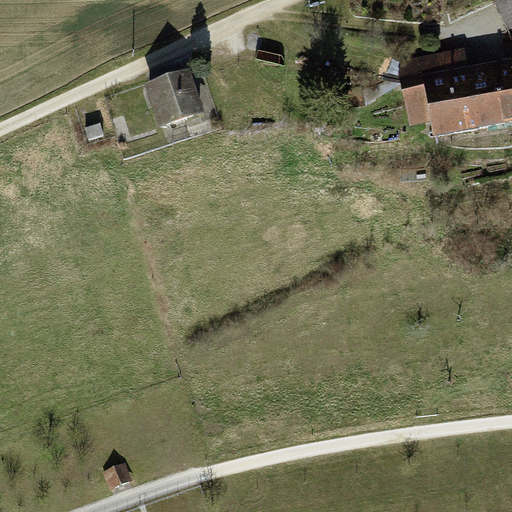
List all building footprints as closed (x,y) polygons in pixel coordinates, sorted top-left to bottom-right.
[(511,0),(503,0),(495,4),(509,31),(511,29),(511,0)] [(445,60),(403,68),(413,121),(432,118),(436,139),(511,124),(511,74),(449,86),(445,60)] [(166,86),(152,91),(164,127),(202,114),(190,78),(177,82),(175,74),(164,78),(166,86)] [(101,126),(87,131),(90,142),(105,138),(101,126)] [(130,483),(124,468),(108,474),(114,489),(130,483)]
